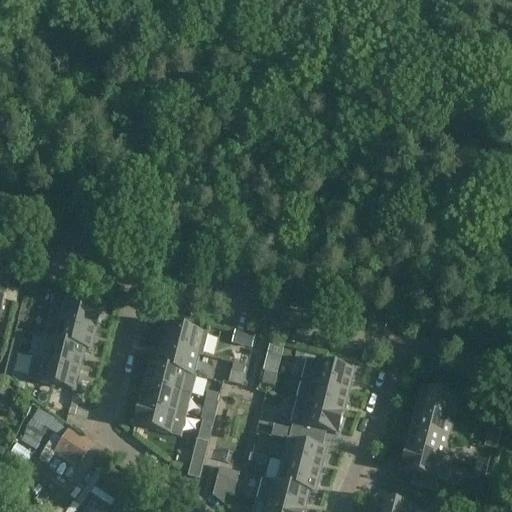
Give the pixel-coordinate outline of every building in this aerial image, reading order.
[(9,285),(0,283),(0,323),(3,324),(7,307),(3,306),(9,285)] [(102,308),(55,297),(49,318),(96,330),(102,308)] [(21,311),(28,313),(31,302),(23,300),(21,311)] [(26,324),(28,313),(21,311),(18,322),(26,324)] [(96,330),(49,318),(44,339),(91,351),(96,330)] [(166,324),(160,346),(203,357),(208,335),(166,324)] [(91,351),(44,339),(44,340),(47,341),(43,360),(33,358),(33,359),(80,370),(85,350),(91,352),(91,351)] [(10,353),(18,354),(21,343),(13,341),(10,353)] [(160,346),(155,366),(155,367),(193,376),(198,356),(202,357),(203,357),(160,346)] [(12,380),(13,375),(18,354),(10,353),(4,378),(12,380)] [(248,356),(236,353),(234,362),(246,365),(248,356)] [(80,370),(33,359),(28,381),(75,392),(80,370)] [(354,371),(307,360),(302,382),(349,393),(354,371)] [(246,365),(234,362),(232,372),(244,375),(246,365)] [(155,366),(150,365),(145,384),(182,394),(187,376),(193,377),(193,376),(155,367),(155,366)] [(279,368),(267,365),(264,374),(276,377),(279,368)] [(276,377),(264,374),(262,384),(274,387),(276,377)] [(16,388),(3,380),(0,384),(0,393),(9,399),(16,388)] [(349,393),(302,382),(296,403),(343,414),(349,393)] [(192,396),(182,394),(145,384),(139,405),(186,417),(192,396)] [(459,398),(421,388),(416,410),(453,420),(459,398)] [(219,395),(207,392),(205,401),(217,404),(219,395)] [(343,414),(296,403),(291,424),(338,436),(343,414)] [(186,417),(139,405),(134,427),(181,439),(186,417)] [(453,420),(416,410),(411,430),(448,439),(453,420)] [(63,439),(69,429),(40,411),(34,421),(63,439)] [(492,421),(490,429),(502,432),(504,424),(492,421)] [(47,431),(31,422),(26,429),(41,440),(47,431)] [(69,429),(63,439),(55,453),(79,467),(91,446),(69,429)] [(502,432),(490,429),(488,437),(500,440),(502,432)] [(448,439),(411,430),(406,450),(443,459),(444,458),(448,439)] [(211,438),(199,435),(190,472),(201,475),(211,438)] [(326,451),(288,441),(283,463),(320,472),(326,451)] [(266,450),(254,447),(252,455),(264,458),(266,450)] [(443,459),(406,450),(400,472),(414,475),(411,487),(435,493),(438,481),(447,483),(453,461),(444,458),(443,459)] [(489,462),(477,459),(475,467),(487,470),(489,462)] [(283,463),(278,483),(278,484),(315,493),(320,472),(283,463)] [(487,470),(475,467),(473,475),(485,478),(487,470)] [(231,472),(220,469),(218,477),(229,480),(231,472)] [(239,474),(231,472),(229,480),(228,484),(236,486),(239,474)] [(278,483),(263,479),(257,502),(266,504),(266,503),(300,511),(304,511),(309,493),(315,494),(315,493),(278,484),(278,483)] [(414,511),(415,508),(377,499),(374,511),(414,511)] [(300,511),(266,503),(266,504),(264,511),(300,511)]
